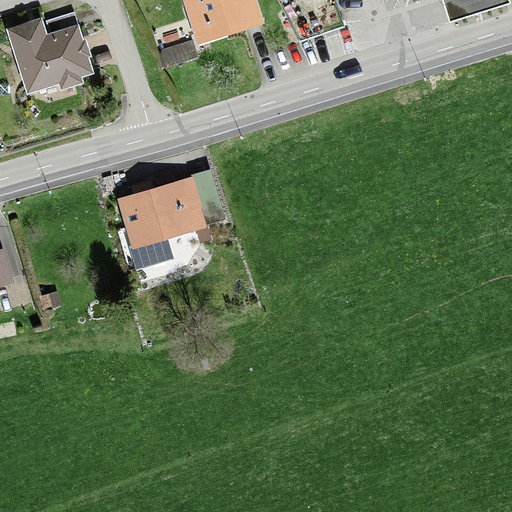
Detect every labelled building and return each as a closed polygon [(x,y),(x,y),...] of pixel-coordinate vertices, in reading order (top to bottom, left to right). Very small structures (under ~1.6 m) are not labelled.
[(186,0),(199,37),(260,18),(253,0),(186,0)] [(504,0),(448,0),(454,16),(504,0)] [(74,11),(46,20),(50,35),(79,26),(74,11)] [(75,29),(34,43),(29,26),(12,31),(30,88),(42,86),(44,84),(59,79),(61,85),(65,87),(78,82),(80,78),(78,73),(88,70),(84,56),(88,52),(86,44),(80,43),(75,29)] [(192,40),(157,51),(161,66),(196,55),(192,40)] [(136,243),(189,228),(184,210),(199,205),(192,180),(124,200),(136,243)] [(1,249),(0,249),(0,282),(10,279),(1,249)]
